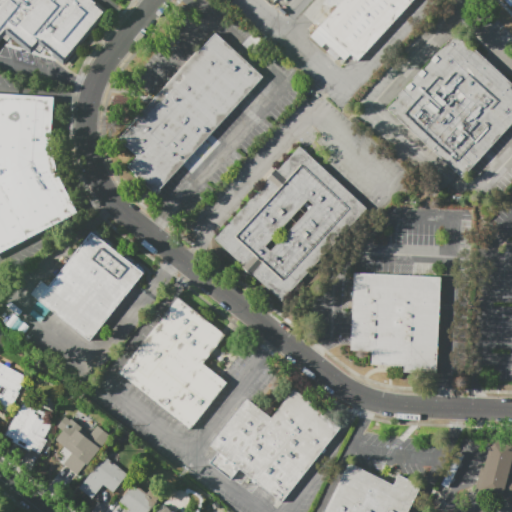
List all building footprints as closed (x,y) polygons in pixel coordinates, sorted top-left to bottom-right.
[(92,0),(108,13),(63,66),(38,45),(30,54),(10,37),(7,41),(3,38),(0,41),(0,0),(92,0)] [(342,0),(309,37),(321,48),(326,43),(331,47),(326,52),(336,61),(341,56),(345,60),(350,55),(357,61),(412,0),(342,0)] [(309,26),(315,20),(319,23),(313,30),(309,26)] [(455,32),(511,83),(511,124),(462,179),(385,109),(455,32)] [(236,106),(189,63),(216,33),(264,77),(236,106)] [(168,86),(189,63),(236,106),(215,129),(168,86)] [(215,129),(193,154),(145,110),(168,86),(215,129)] [(0,93),(0,254),(79,215),(58,175),(52,146),(55,100),(56,96),(0,93)] [(193,154),(156,193),(127,167),(137,157),(118,139),(145,110),(193,154)] [(511,138),(500,152),(494,146),(511,128),(511,138)] [(215,239),(243,264),(241,266),(252,276),(253,274),(284,302),(369,209),(300,146),(278,170),(276,168),(266,179),(268,181),(215,239)] [(92,231),(48,286),(41,280),(29,294),(89,342),(144,272),(144,269),(142,267),(141,265),(138,264),(135,264),(92,231)] [(354,273),(442,277),(437,375),(404,373),(404,367),(371,365),(372,352),(350,351),(354,273)] [(202,363),(225,334),(178,297),(117,371),(119,373),(166,410),(202,363)] [(0,362),(24,376),(22,379),(24,381),(18,392),(19,393),(9,411),(0,406),(0,362)] [(87,381),(83,385),(66,367),(70,363),(87,381)] [(202,363),(166,410),(191,429),(227,383),(202,363)] [(246,399),(209,445),(218,452),(209,464),(230,481),(239,470),(251,479),(250,481),(256,486),(257,484),(282,504),(343,428),(293,388),(270,418),(246,399)] [(25,403),(48,415),(54,419),(44,439),(48,441),(41,454),(30,448),(29,451),(10,441),(11,438),(5,435),(19,409),(20,410),(23,404),(24,405),(25,403)] [(65,416),(70,420),(71,419),(82,428),(81,429),(90,435),(97,426),(110,436),(78,476),(64,465),(73,454),(55,441),(63,431),(57,427),(65,416)] [(511,499),(501,497),(476,490),(490,435),(511,440),(511,499)] [(104,456),(127,474),(113,493),(102,485),(92,499),(78,489),(104,456)] [(323,511),(349,462),(394,485),(400,474),(423,486),(410,511),(323,511)] [(133,484),(146,494),(149,490),(159,498),(148,511),(127,511),(129,510),(119,501),(133,484)]
